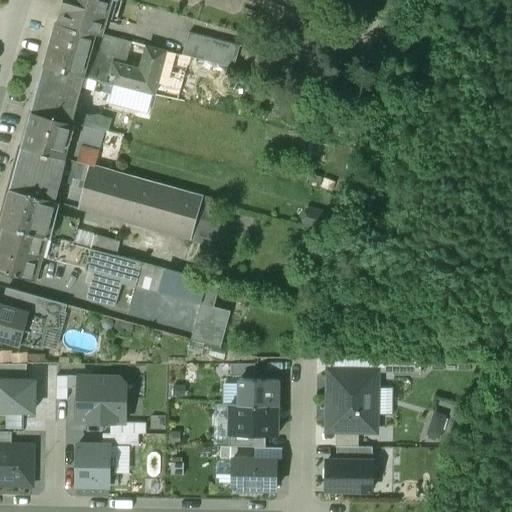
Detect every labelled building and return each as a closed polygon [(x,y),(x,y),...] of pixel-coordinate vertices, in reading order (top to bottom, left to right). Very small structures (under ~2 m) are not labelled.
[(123,0),(67,0),(62,23),(96,32),(104,34),(108,17),(119,20),(123,0)] [(62,23),(59,22),(55,34),(93,44),(96,32),(62,23)] [(224,40),(190,32),(184,56),(191,58),(218,65),(224,40)] [(93,44),(55,34),(47,64),(84,74),(88,60),(91,61),(95,45),(93,44)] [(167,51),(148,46),(142,69),(161,74),(167,51)] [(184,56),(167,51),(161,74),(156,94),(180,100),(182,91),(191,58),(184,56)] [(142,69),(116,62),(111,82),(114,83),(149,92),(156,94),(161,74),(142,69)] [(84,74),(47,64),(35,108),(74,119),(76,111),(84,83),(101,88),(103,80),(84,74)] [(149,92),(114,83),(112,92),(146,101),(149,92)] [(189,92),(182,91),(180,100),(186,102),(189,92)] [(74,119),(35,108),(24,145),(93,163),(97,164),(101,150),(85,146),(86,142),(102,146),(107,128),(74,119)] [(115,119),(99,115),(94,116),(76,111),(74,119),(107,128),(112,130),(115,119)] [(93,163),(24,145),(12,188),(57,200),(81,207),(93,163)] [(97,164),(93,163),(81,207),(193,238),(204,195),(97,164)] [(57,200),(12,188),(2,222),(55,237),(69,240),(73,223),(75,218),(54,212),(57,200)] [(216,199),(204,195),(193,238),(216,244),(221,222),(211,219),(216,199)] [(55,237),(2,222),(0,230),(0,267),(37,278),(44,253),(50,254),(55,237)] [(99,230),(73,223),(69,240),(118,253),(121,243),(97,237),(99,230)] [(69,240),(55,237),(50,254),(70,260),(69,262),(97,269),(89,297),(117,304),(123,280),(203,301),(210,278),(118,253),(69,240)] [(203,301),(194,337),(223,345),(232,309),(215,305),(221,282),(210,278),(203,301)] [(68,302),(9,285),(5,301),(0,299),(0,338),(20,345),(22,339),(41,345),(47,322),(59,321),(58,311),(66,310),(68,302)] [(385,358),(384,369),(421,370),(421,358),(385,358)] [(27,364),(0,363),(0,378),(27,379),(27,364)] [(231,363),(231,375),(255,375),(255,363),(231,363)] [(329,370),(328,429),(336,429),(358,430),(358,433),(376,433),(377,371),(329,370)] [(68,375),(57,375),(56,399),(68,399),(68,387),(68,375)] [(79,376),(68,375),(68,387),(79,387),(79,376)] [(119,376),(79,376),(79,387),(78,421),(111,421),(125,422),(126,384),(119,376)] [(27,379),(0,378),(0,411),(34,411),(35,379),(27,379)] [(239,379),(239,403),(278,404),(278,379),(239,379)] [(277,435),(278,404),(239,403),(230,403),(229,434),(266,435),(277,435)] [(125,422),(111,421),(110,433),(138,434),(146,434),(146,422),(125,422)] [(358,430),(336,429),(335,446),(337,446),(358,446),(358,433),(358,430)] [(0,430),(0,443),(11,444),(12,431),(0,430)] [(110,433),(102,433),(102,445),(138,445),(138,434),(110,433)] [(266,435),(229,434),(229,445),(255,446),(265,446),(266,435)] [(11,444),(0,443),(0,484),(33,485),(33,444),(11,444)] [(110,445),(77,444),(76,484),(109,485),(109,472),(114,473),(115,458),(110,458),(110,445)] [(229,445),(221,445),(220,457),(232,457),(255,458),(255,446),(229,445)] [(358,446),(337,446),(336,460),(372,461),(373,446),(358,446)] [(373,463),(392,464),(392,446),(373,446),(373,463)] [(255,458),(232,457),(232,488),(276,489),(277,459),(255,458)] [(336,460),(326,460),(326,490),(372,491),(372,461),(336,460)]
